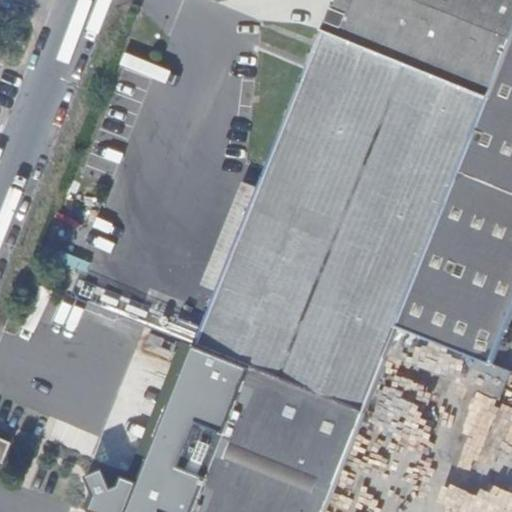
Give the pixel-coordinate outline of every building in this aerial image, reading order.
[(196,350),(367,418),(402,332),(455,200),(493,103),(511,56),(511,0),(336,0),(260,192),(218,296),(196,350)] [(455,200),(511,223),(511,56),(493,103),(455,200)] [(200,288),(218,296),(260,192),(241,185),(200,288)] [(402,332),(491,366),(511,313),(511,223),(455,200),(402,332)] [(161,320),(165,303),(78,282),(74,299),(161,320)] [(330,511),(367,418),(196,350),(140,492),(131,511),(330,511)]
